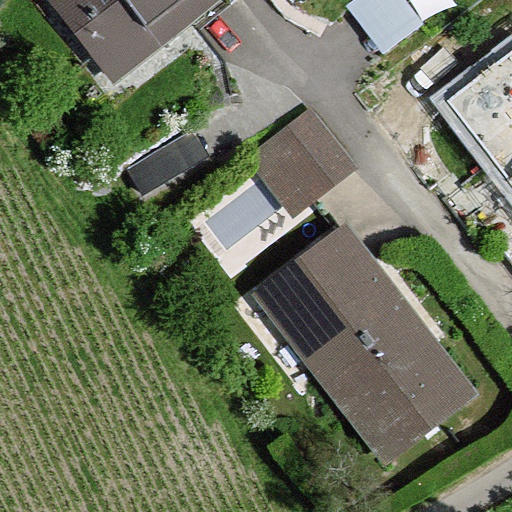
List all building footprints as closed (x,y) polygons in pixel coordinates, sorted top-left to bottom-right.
[(58,0),(120,80),(224,0),(58,0)] [(363,0),(360,3),(396,48),(432,19),(416,0),(363,0)] [(511,50),(444,104),(511,190),(511,50)] [(357,166),(310,110),(250,159),(297,216),(357,166)] [(480,393),(347,225),(257,296),(390,464),(480,393)]
